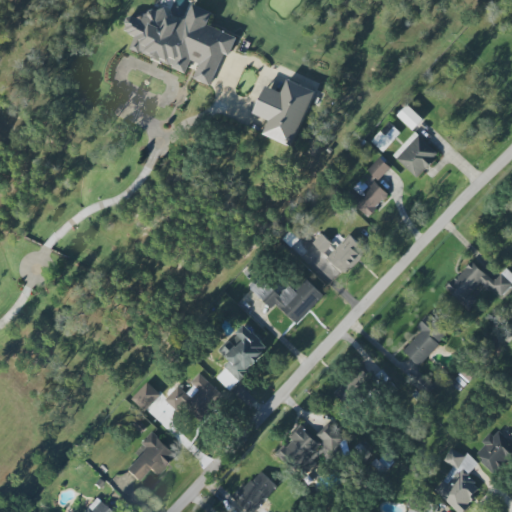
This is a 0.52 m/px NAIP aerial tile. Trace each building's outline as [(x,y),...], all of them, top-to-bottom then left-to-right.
[(187,72),(191,61),(200,64),(194,80),(212,87),(224,54),(231,56),(238,37),(208,26),(213,13),(193,5),(187,21),(152,8),(147,20),(131,14),(124,32),(136,37),(131,51),(187,72)] [(266,86),(255,115),(270,121),(264,135),(294,147),(316,92),(288,81),(283,93),(266,86)] [(414,131),(424,120),(408,105),(399,116),(414,131)] [(383,153),(401,133),(389,123),(372,142),(383,153)] [(394,156),(417,179),(440,155),(416,132),(394,156)] [(346,198),(369,218),(390,194),(377,183),(391,167),(381,158),(346,198)] [(350,235),(337,248),(322,234),(313,244),(346,275),(368,252),(350,235)] [(495,282),(472,262),(446,291),(469,312),(479,301),(471,294),(480,284),(487,291),(491,287),(503,297),(511,286),(511,273),(507,269),(495,282)] [(325,297),(307,279),(295,291),(290,286),(279,296),(262,279),(252,290),(271,310),(277,305),(296,325),(325,297)] [(422,333),(403,352),(419,367),(452,333),(432,313),(417,328),(422,333)] [(229,390),(270,351),(247,326),(220,351),(231,364),(217,377),(229,390)] [(335,395),(346,406),(370,383),(359,372),(335,395)] [(221,394),(200,375),(184,394),(176,387),(165,399),(178,411),(187,401),(203,415),(221,394)] [(145,412),(161,395),(148,383),(132,400),(145,412)] [(316,437),(333,450),(343,437),(327,424),(316,437)] [(279,449),(304,476),(317,465),(310,457),(320,447),(303,428),(279,449)] [(477,455),(495,474),(511,458),(511,444),(498,429),(483,444),(485,446),(477,455)] [(147,448),(125,471),(138,482),(150,470),(157,477),(177,456),(152,433),(142,443),(147,448)] [(458,511),(463,511),(483,490),(467,476),(479,464),(467,454),(464,458),(454,449),(444,460),(454,469),(435,491),(458,511)] [(249,511),(255,511),(278,487),(261,471),(235,499),(249,511)] [(82,511),(110,511),(96,498),(82,511)]
